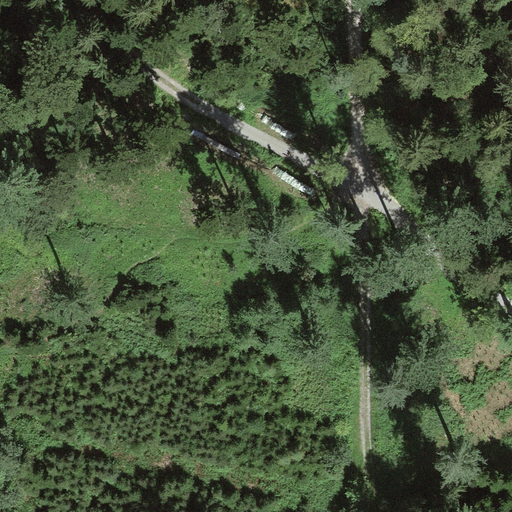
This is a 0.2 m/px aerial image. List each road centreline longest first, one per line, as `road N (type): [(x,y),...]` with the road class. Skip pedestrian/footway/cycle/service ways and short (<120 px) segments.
road 1 (track): [(86,0),(183,88),(511,314)]
road 2 (track): [(354,0),(374,511)]
